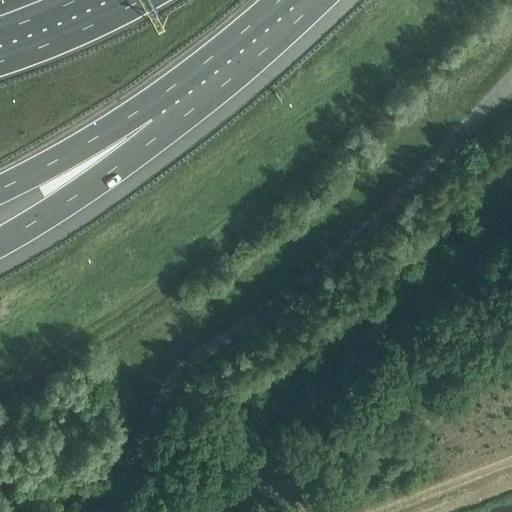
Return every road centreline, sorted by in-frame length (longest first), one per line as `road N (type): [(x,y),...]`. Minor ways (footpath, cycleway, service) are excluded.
road 1 (track): [(474,0),(175,282),(101,337),(0,388)]
road 2 (motorway): [(0,240),(126,160),(235,47)]
road 3 (motorway): [(0,188),(235,47)]
